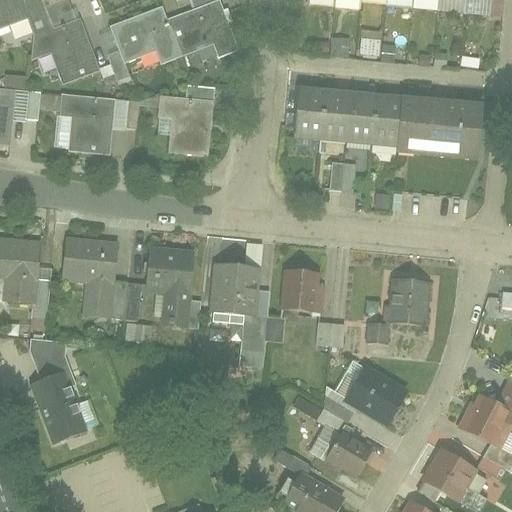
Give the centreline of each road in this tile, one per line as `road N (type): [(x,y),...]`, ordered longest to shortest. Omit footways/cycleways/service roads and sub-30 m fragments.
road 1 (residential): [(374,511),(442,392),(485,244)]
road 2 (residential): [(256,220),(0,191)]
road 3 (residential): [(485,244),(256,220)]
road 4 (residential): [(256,220),(278,0)]
